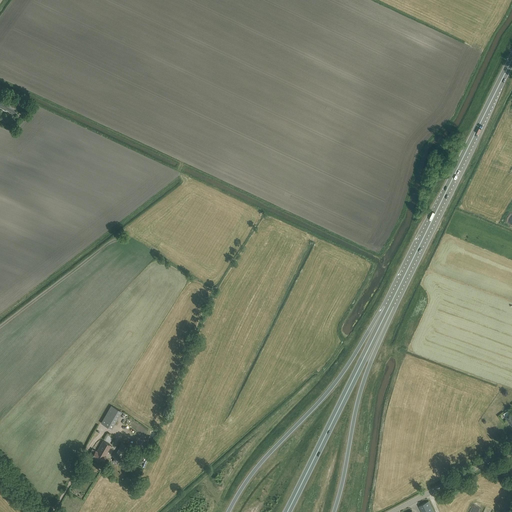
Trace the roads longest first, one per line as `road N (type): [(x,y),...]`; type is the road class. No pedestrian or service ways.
road 1 (trunk): [(389,305),(511,59)]
road 2 (trunk): [(388,307),(227,511)]
road 3 (trunk): [(287,511),(388,307)]
road 4 (trunk): [(333,511),(354,411),(389,305)]
road 5 (unclassified): [(511,444),(393,511)]
